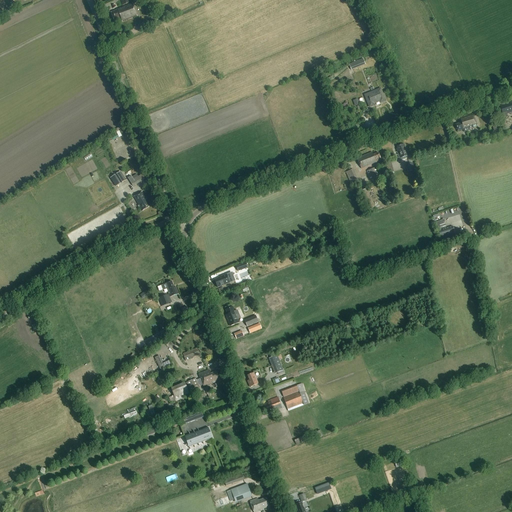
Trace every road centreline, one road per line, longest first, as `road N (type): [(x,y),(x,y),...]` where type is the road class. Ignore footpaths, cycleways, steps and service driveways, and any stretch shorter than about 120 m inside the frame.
road 1 (tertiary): [(187,223),(200,209),(511,85)]
road 2 (tertiary): [(285,511),(184,246),(187,223)]
road 3 (unclassified): [(171,219),(89,0)]
road 4 (tertiary): [(0,319),(171,219)]
